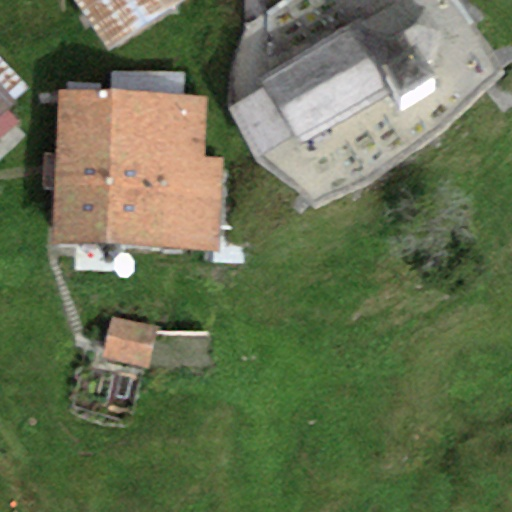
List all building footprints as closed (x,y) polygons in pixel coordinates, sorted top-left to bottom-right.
[(71,0),(108,55),(192,0),(71,0)] [(394,1),(260,79),(264,86),(294,137),(299,145),(390,92),(400,109),(434,89),(417,60),(432,52),(440,30),(424,7),(394,1)] [(0,119),(15,106),(11,101),(25,89),(0,61),(0,119)] [(294,137),(264,86),(248,95),(225,108),(255,159),(275,148),(294,137)] [(206,100),(61,95),(57,251),(218,256),(221,164),(204,164),(206,100)] [(154,330),(108,321),(100,360),(147,369),(154,330)]
